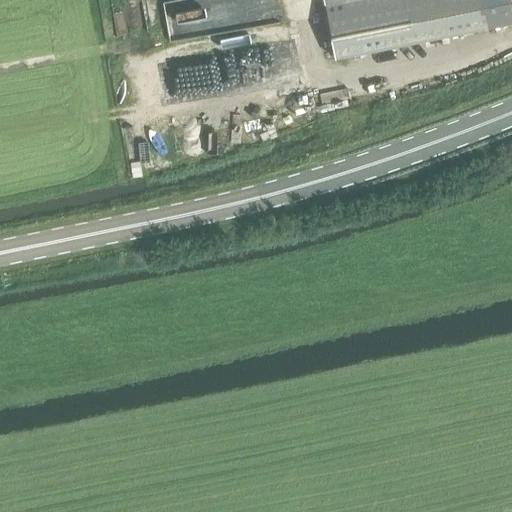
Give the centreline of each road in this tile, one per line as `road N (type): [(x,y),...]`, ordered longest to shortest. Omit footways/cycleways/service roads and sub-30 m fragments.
road 1 (secondary): [(0,253),(232,204),(511,111)]
road 2 (track): [(0,71),(299,16),(323,84)]
road 3 (track): [(511,61),(329,110),(323,84)]
